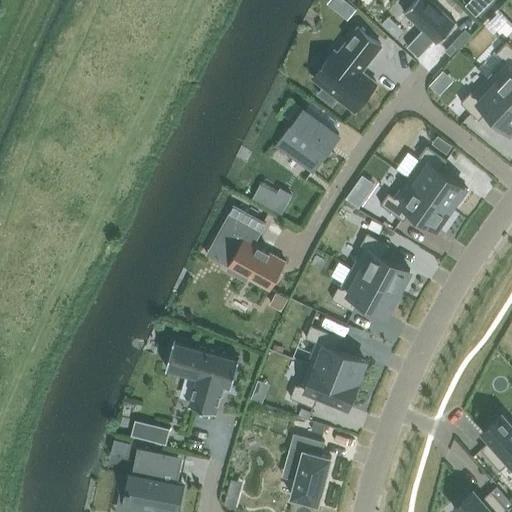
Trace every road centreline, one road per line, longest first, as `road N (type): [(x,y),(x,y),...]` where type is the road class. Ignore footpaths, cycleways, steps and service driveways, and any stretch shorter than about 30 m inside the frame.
road 1 (residential): [(511,197),(441,308),(397,401),(361,511)]
road 2 (residential): [(296,264),(334,196),(406,99)]
road 3 (residential): [(511,181),(406,99)]
